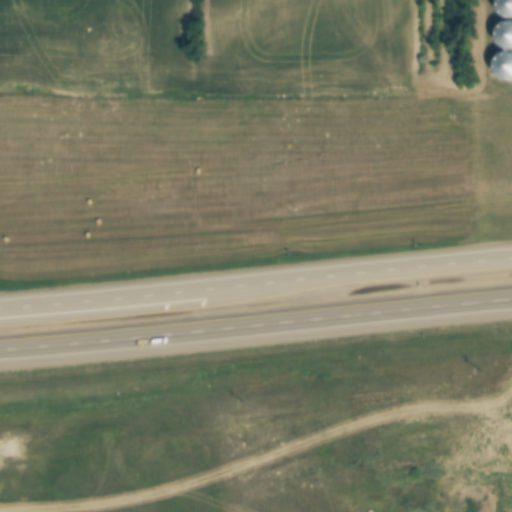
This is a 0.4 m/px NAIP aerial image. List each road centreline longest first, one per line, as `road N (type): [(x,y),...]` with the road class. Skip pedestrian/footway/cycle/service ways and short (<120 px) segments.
road 1 (trunk): [(0,348),(511,299)]
road 2 (trunk): [(511,261),(0,309)]
